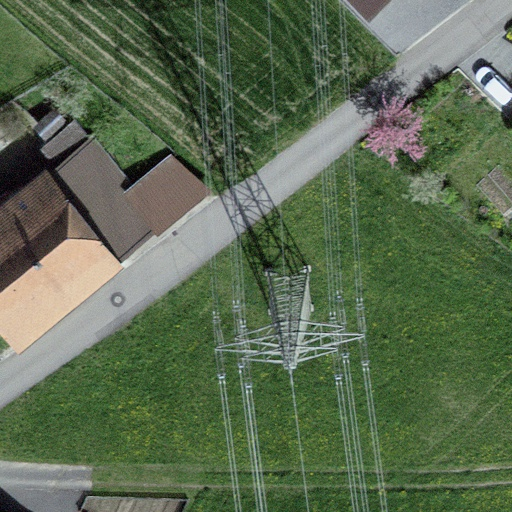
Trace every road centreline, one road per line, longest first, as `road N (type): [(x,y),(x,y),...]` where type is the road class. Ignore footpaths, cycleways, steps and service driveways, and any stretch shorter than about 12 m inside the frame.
road 1 (residential): [(0,396),(511,1)]
road 2 (track): [(0,473),(317,480),(511,474)]
